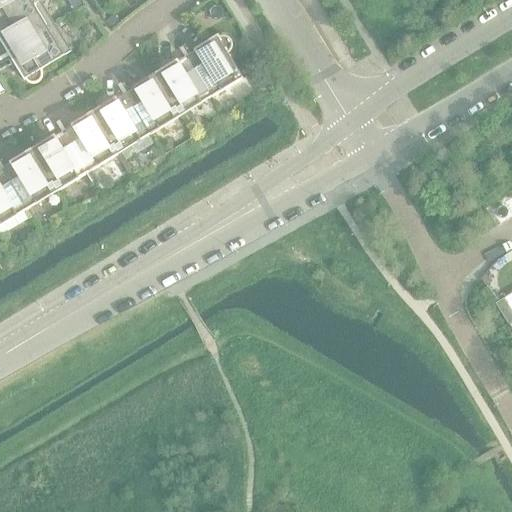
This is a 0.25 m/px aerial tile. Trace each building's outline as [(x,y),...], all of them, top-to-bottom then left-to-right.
[(0,0),(0,24),(40,0),(0,0)] [(0,37),(10,53),(56,25),(40,0),(0,24),(0,37)] [(91,14),(86,7),(76,13),(80,20),(91,14)] [(111,29),(120,22),(115,14),(105,22),(111,29)] [(41,70),(70,52),(71,51),(56,25),(10,53),(25,80),(28,82),(31,84),(35,84),(39,82),(41,80),(42,76),(42,72),(41,70)] [(243,79),(228,53),(230,51),(232,47),(232,43),(231,41),(228,38),(225,37),(221,37),(218,38),(187,57),(212,98),(243,79)] [(212,98),(187,57),(156,76),(181,117),(212,98)] [(274,87),(266,74),(253,83),(261,96),(274,87)] [(181,117),(156,76),(125,94),(150,135),(181,117)] [(150,135),(125,94),(95,113),(120,154),(150,135)] [(120,154),(95,113),(64,132),(93,180),(97,178),(92,171),(120,154)] [(93,180),(64,132),(34,150),(59,191),(86,175),(90,182),(93,180)] [(59,191),(34,150),(3,169),(28,210),(59,191)] [(28,210),(3,169),(0,170),(0,226),(24,212),(29,219),(32,217),(28,210)] [(511,311),(504,298),(496,304),(508,325),(509,324),(511,328),(511,311)]
